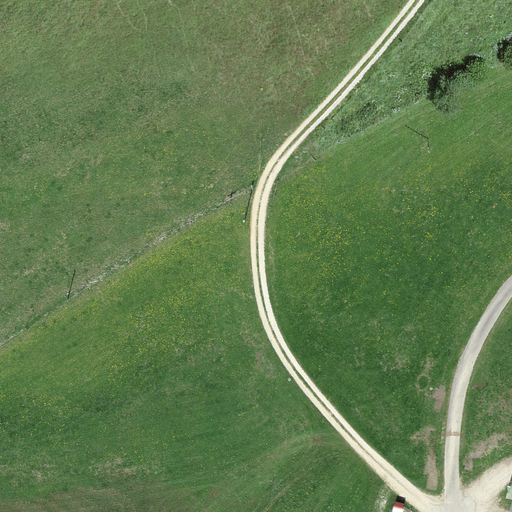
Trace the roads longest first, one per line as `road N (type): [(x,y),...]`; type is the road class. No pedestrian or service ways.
road 1 (track): [(425,511),(296,375),(258,297),(256,246),(260,183),(419,0)]
road 2 (unclassified): [(511,286),(477,336),(456,397),(448,511)]
